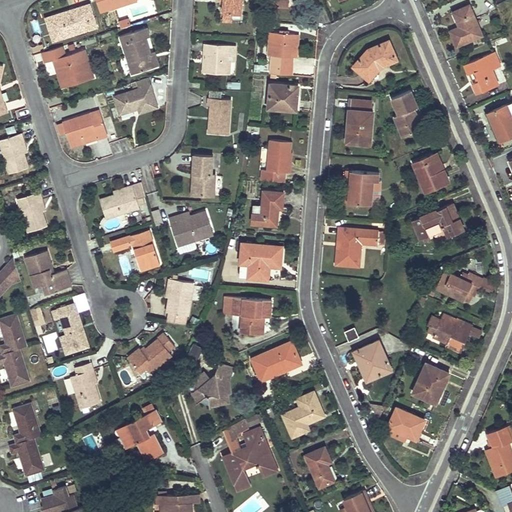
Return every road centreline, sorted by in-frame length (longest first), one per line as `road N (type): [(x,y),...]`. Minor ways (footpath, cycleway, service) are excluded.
road 1 (residential): [(405,1),(346,27),(323,61),(305,283),(316,336),(369,455),(417,511)]
road 2 (residential): [(511,261),(405,1)]
road 3 (residential): [(183,0),(171,141),(161,151),(60,181)]
road 4 (residential): [(426,511),(510,317),(511,281)]
road 5 (residential): [(0,4),(60,181)]
road 6 (residential): [(60,181),(92,286),(105,299)]
